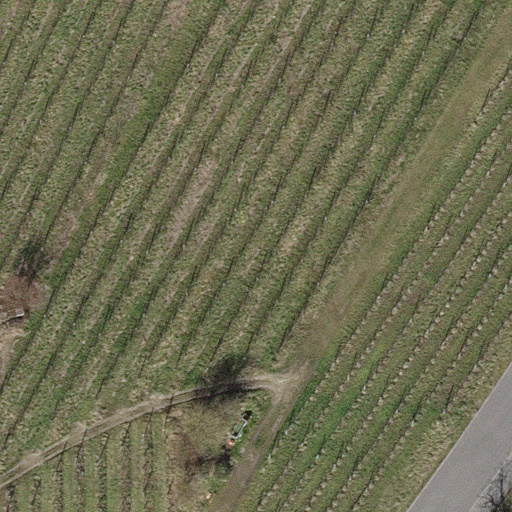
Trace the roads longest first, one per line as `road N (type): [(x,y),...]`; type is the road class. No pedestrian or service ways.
road 1 (track): [(224,511),(293,376),(121,417),(0,490)]
road 2 (track): [(293,376),(511,31)]
